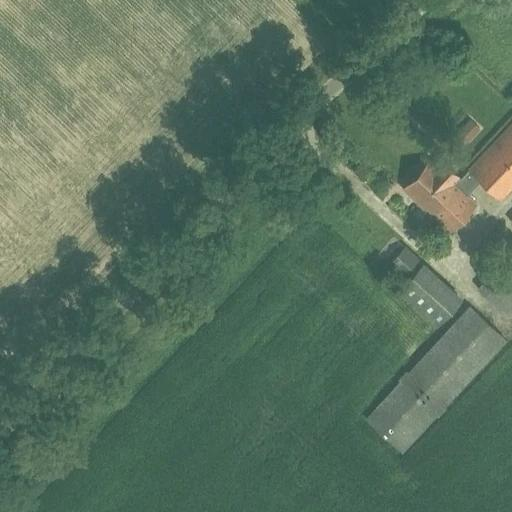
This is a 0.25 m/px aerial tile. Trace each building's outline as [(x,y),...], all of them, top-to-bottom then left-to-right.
[(466,143),(479,128),(470,120),(457,135),(466,143)] [(402,188),(449,231),(476,202),(467,194),(481,180),(500,198),(511,185),(511,121),(468,168),(469,169),(460,178),(458,176),(458,175),(441,159),(437,163),(431,158),(402,188)] [(511,251),(479,287),(511,317),(511,220),(510,222),(511,224),(511,251)] [(397,291),(437,327),(463,299),(406,245),(388,263),(406,281),(397,291)] [(366,417),(402,450),(505,339),(469,306),(366,417)]
